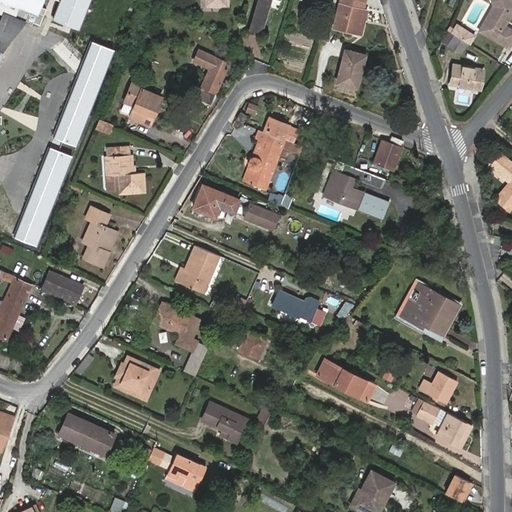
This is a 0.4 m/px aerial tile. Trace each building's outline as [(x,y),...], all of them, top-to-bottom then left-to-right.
[(0,0),(0,14),(15,20),(17,16),(26,20),(25,23),(32,26),(33,23),(40,25),(46,10),(41,8),(44,0),(0,0)] [(90,0),(61,0),(61,2),(53,21),(79,31),(90,0)] [(257,0),(249,28),(263,32),(272,0),(257,0)] [(340,0),(334,27),(361,34),(367,10),(363,9),(365,0),(340,0)] [(511,0),(492,0),(494,5),(496,6),(486,23),(490,25),(484,34),(508,48),(511,41),(511,30),(504,26),(511,12),(511,0)] [(494,5),(479,31),(484,34),(490,25),(486,23),(496,6),(494,5)] [(0,21),(0,51),(3,53),(27,22),(3,13),(0,21)] [(466,43),(453,35),(447,45),(460,53),(466,43)] [(92,43),(55,138),(76,146),(114,51),(92,43)] [(225,60),(199,50),(195,61),(209,67),(211,62),(222,67),(225,60)] [(364,54),(345,50),(337,82),(356,87),(364,54)] [(196,98),(212,104),(227,69),(222,67),(211,62),(209,67),(196,98)] [(479,88),(482,70),(454,66),(451,84),(479,88)] [(132,117),(151,126),(165,96),(145,87),(147,84),(136,79),(127,99),(137,104),(132,117)] [(246,113),(256,115),(258,104),(248,102),(246,113)] [(109,119),(102,115),(98,124),(106,127),(109,119)] [(264,131),(270,134),(282,139),(288,124),(269,117),(264,131)] [(298,128),(288,124),(282,139),(284,140),(292,142),(298,128)] [(265,189),(282,147),(284,140),(282,139),(270,134),(264,131),(259,129),(256,137),(260,139),(263,140),(256,156),(255,155),(253,156),(251,157),(250,158),(249,161),(249,163),(249,165),(251,167),(252,167),(246,181),(246,182),(265,189)] [(263,140),(260,139),(253,156),(255,155),(256,156),(263,140)] [(282,147),(300,154),(303,146),(292,142),(284,140),(282,147)] [(382,140),(374,162),(394,170),(402,148),(382,140)] [(133,174),(132,154),(130,154),(130,145),(108,146),(109,154),(107,154),(107,174),(119,174),(120,189),(120,193),(145,192),(144,174),(133,174)] [(36,247),(71,157),(49,148),(14,238),(36,247)] [(511,162),(498,151),(488,163),(511,182),(511,185),(501,200),(511,208),(511,162)] [(364,170),(344,162),(342,166),(336,164),(324,195),(384,217),(390,202),(351,187),(354,177),(360,179),(364,170)] [(243,180),(246,181),(252,167),(251,167),(249,165),(243,180)] [(381,188),(385,178),(364,170),(360,179),(360,181),(381,188)] [(119,174),(107,174),(108,190),(120,189),(119,174)] [(193,206),(215,215),(219,206),(233,211),(239,198),(202,183),(193,206)] [(283,197),(281,204),(289,208),(291,200),(283,197)] [(248,211),(245,217),(270,227),(276,213),(249,202),(246,210),(248,211)] [(105,248),(113,228),(105,224),(110,213),(89,203),(84,215),(91,219),(82,240),(85,242),(79,256),(102,266),(109,250),(105,248)] [(117,230),(113,228),(105,248),(109,250),(117,230)] [(1,250),(12,254),(14,247),(3,244),(1,250)] [(202,291),(218,255),(195,244),(186,267),(185,268),(188,269),(182,283),(202,291)] [(185,268),(186,267),(183,266),(177,280),(182,283),(188,269),(185,268)] [(73,303),(81,285),(50,271),(41,289),(73,303)] [(29,285),(15,279),(1,308),(0,307),(0,334),(5,337),(29,285)] [(402,315),(422,326),(423,323),(442,332),(458,303),(420,282),(402,315)] [(304,301),(279,290),(273,304),(319,325),(325,311),(317,308),(320,302),(311,298),(308,300),(305,299),(304,301)] [(215,298),(212,307),(225,311),(227,302),(215,298)] [(173,327),(172,329),(182,334),(190,314),(162,302),(154,319),(173,327)] [(342,317),(353,304),(346,302),(337,313),(342,317)] [(200,319),(190,314),(182,334),(178,344),(192,350),(196,340),(192,338),(200,319)] [(153,322),(172,329),(173,327),(154,319),(153,322)] [(256,357),(265,337),(240,326),(232,344),(237,347),(236,348),(256,357)] [(159,332),(161,342),(168,341),(166,331),(159,332)] [(199,362),(207,345),(196,340),(192,350),(189,358),(199,362)] [(167,351),(165,356),(178,362),(180,357),(167,351)] [(149,364),(147,368),(138,364),(140,360),(127,354),(113,383),(127,389),(129,384),(148,393),(159,369),(149,364)] [(364,399),(372,384),(322,358),(314,374),(364,399)] [(382,366),(378,375),(384,378),(389,369),(382,366)] [(427,392),(446,401),(457,380),(438,370),(427,392)] [(431,421),(439,407),(424,399),(416,413),(431,421)] [(231,432),(227,440),(237,445),(248,420),(210,402),(202,419),(224,429),(231,432)] [(0,412),(0,449),(3,450),(7,435),(14,415),(6,412),(5,415),(0,412)] [(460,447),(472,424),(448,412),(436,435),(460,447)] [(63,428),(107,447),(113,433),(69,414),(63,428)] [(105,452),(107,447),(63,428),(61,432),(105,452)] [(220,437),(227,440),(231,432),(224,429),(220,437)] [(392,443),(389,450),(400,455),(404,448),(392,443)] [(165,451),(153,446),(152,448),(147,459),(159,464),(165,451)] [(178,453),(167,476),(194,488),(205,466),(178,453)] [(394,481),(370,469),(360,488),(358,487),(350,503),(362,510),(361,511),(373,511),(380,499),(383,501),(394,481)] [(459,499),(468,480),(455,473),(445,492),(459,499)] [(473,482),(468,480),(459,499),(463,501),(473,482)] [(75,495),(73,502),(80,504),(82,497),(75,495)] [(119,511),(123,500),(114,496),(110,508),(119,511)] [(39,511),(35,503),(14,511),(39,511)]
